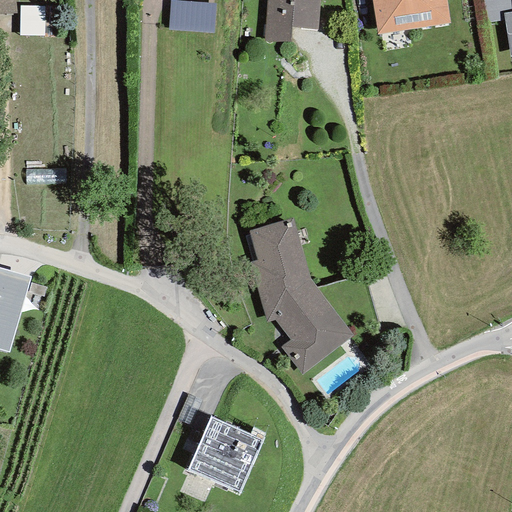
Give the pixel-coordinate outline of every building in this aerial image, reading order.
[(21,29),(46,29),(46,1),(22,0),(21,29)] [(266,0),(264,40),(290,42),(291,27),(317,29),(319,0),(266,0)] [(445,0),(372,0),(378,35),(449,24),(445,0)] [(511,0),(483,0),(487,23),(504,20),(503,14),(511,12),(511,0)] [(215,4),(170,1),(168,30),(213,33),(215,4)] [(511,12),(503,14),(504,20),(510,56),(511,56),(511,12)] [(292,219),(248,231),(257,261),(248,263),(267,322),(273,319),(289,340),(280,347),(301,375),(352,335),(310,279),(292,219)] [(30,277),(0,268),(0,350),(8,353),(30,277)] [(263,441),(210,417),(186,471),(238,495),(263,441)]
